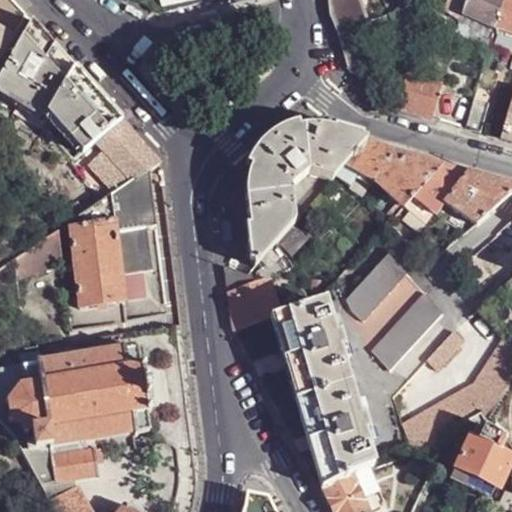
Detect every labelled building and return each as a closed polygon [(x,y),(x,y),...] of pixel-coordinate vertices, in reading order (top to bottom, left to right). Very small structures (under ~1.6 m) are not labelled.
[(0,0),(0,59),(27,16),(9,0),(0,0)] [(160,0),(162,8),(201,0),(160,0)] [(218,0),(209,3),(211,10),(220,7),(218,0)] [(349,70),(374,50),(380,45),(371,22),(363,0),(324,0),(338,34),(349,70)] [(420,0),(408,0),(391,16),(396,33),(420,14),(426,8),(420,0)] [(448,0),(451,1),(464,9),(466,0),(448,0)] [(503,0),(466,0),(464,9),(462,15),(495,29),(503,0)] [(511,0),(503,0),(495,29),(511,34),(511,0)] [(444,11),(459,20),(462,15),(464,9),(451,1),(444,11)] [(380,45),(396,33),(391,16),(371,22),(380,45)] [(52,57),(56,49),(28,32),(0,79),(0,91),(19,103),(13,114),(40,130),(42,127),(47,118),(48,117),(75,71),(52,57)] [(123,123),(75,71),(48,117),(81,154),(94,145),(123,123)] [(407,75),(397,110),(404,112),(434,120),(443,86),(407,75)] [(491,104),(476,99),(467,130),(482,134),(491,104)] [(511,107),(502,140),(508,142),(511,143),(511,107)] [(123,123),(94,145),(131,185),(151,172),(161,165),(123,123)] [(367,143),(325,130),(312,129),(297,130),(281,135),(259,156),(252,168),(247,184),(247,200),(252,247),(255,269),(275,246),(293,225),(291,191),(306,174),(329,183),(335,177),(344,166),(367,143)] [(367,143),(344,166),(360,175),(376,184),(385,192),(404,209),(413,200),(444,165),(404,154),(367,143)] [(81,154),(78,157),(115,196),(131,185),(94,145),(81,154)] [(436,218),(445,206),(468,172),(455,169),(444,165),(413,200),(436,218)] [(350,187),(360,175),(344,166),(335,177),(350,187)] [(115,196),(112,198),(115,225),(117,234),(137,231),(149,230),(157,229),(151,172),(131,185),(115,196)] [(445,206),(477,227),(511,195),(511,185),(500,182),(477,175),(468,172),(445,206)] [(360,175),(350,187),(366,198),(373,188),(381,196),(385,192),(376,184),(360,175)] [(77,222),(78,229),(115,225),(112,198),(108,199),(77,222)] [(231,244),(228,223),(220,224),(224,245),(231,244)] [(78,229),(71,230),(80,309),(124,303),(124,302),(123,295),(122,277),(117,234),(115,225),(78,229)] [(137,231),(142,274),(154,273),(150,236),(149,230),(137,231)] [(139,275),(142,274),(137,231),(117,234),(122,277),(129,276),(139,275)] [(16,263),(18,285),(65,268),(60,233),(16,263)] [(255,269),(250,274),(253,285),(267,281),(267,282),(293,269),(275,246),(255,269)] [(346,304),(351,315),(363,325),(407,277),(389,258),(346,304)] [(488,275),(473,258),(461,268),(477,286),(488,275)] [(253,285),(250,274),(247,277),(227,270),(225,271),(228,293),(253,285)] [(123,295),(124,302),(141,299),(139,275),(129,276),(130,294),(123,295)] [(122,277),(123,295),(130,294),(129,276),(122,277)] [(425,295),(407,277),(363,325),(351,315),(371,354),(425,295)] [(279,317),(267,282),(267,281),(253,285),(228,293),(233,331),(234,332),(279,317)] [(443,316),(425,295),(371,354),(390,372),(443,316)] [(277,319),(302,402),(349,389),(339,355),(333,339),(323,306),(277,319)] [(277,319),(271,321),(296,404),(302,402),(277,319)] [(456,332),(427,360),(437,370),(467,343),(456,332)] [(339,338),(333,339),(339,355),(345,354),(339,338)] [(473,386),(401,424),(412,455),(422,451),(428,448),(441,444),(444,442),(455,432),(471,420),(483,414),(487,421),(511,384),(510,384),(511,380),(511,343),(505,342),(473,386)] [(141,367),(138,351),(39,365),(38,358),(34,355),(21,358),(23,368),(26,387),(22,387),(20,387),(19,389),(11,400),(10,402),(10,404),(12,419),(13,421),(14,422),(26,430),(27,431),(29,431),(33,430),(36,448),(36,450),(50,448),(82,443),(93,442),(150,433),(148,415),(152,414),(150,403),(154,402),(150,379),(147,379),(145,367),(141,367)] [(302,402),(329,489),(351,479),(361,475),(374,470),(365,437),(359,421),(349,389),(302,402)] [(302,402),(296,404),(323,492),(329,489),(302,402)] [(365,420),(359,421),(365,437),(369,436),(365,420)] [(488,422),(487,421),(478,442),(502,452),(507,440),(488,422)] [(471,438),(456,470),(469,476),(501,490),(511,465),(511,457),(502,452),(478,442),(471,438)] [(83,452),(94,451),(93,442),(82,443),(83,452)] [(82,443),(50,448),(50,450),(53,450),(54,456),(83,452),(82,443)] [(36,450),(36,448),(20,450),(32,472),(40,486),(55,483),(51,457),(54,456),(53,450),(50,450),(50,448),(36,450)] [(75,480),(98,477),(96,464),(94,451),(83,452),(54,456),(51,457),(55,483),(75,480)] [(464,487),(469,476),(456,470),(450,480),(464,487)] [(378,511),(361,475),(351,479),(366,511),(378,511)] [(366,511),(351,479),(329,489),(323,492),(332,511),(366,511)] [(55,483),(40,486),(51,504),(76,489),(75,480),(55,483)] [(89,511),(76,489),(51,504),(54,511),(89,511)] [(273,511),(269,502),(249,497),(246,511),(273,511)]
